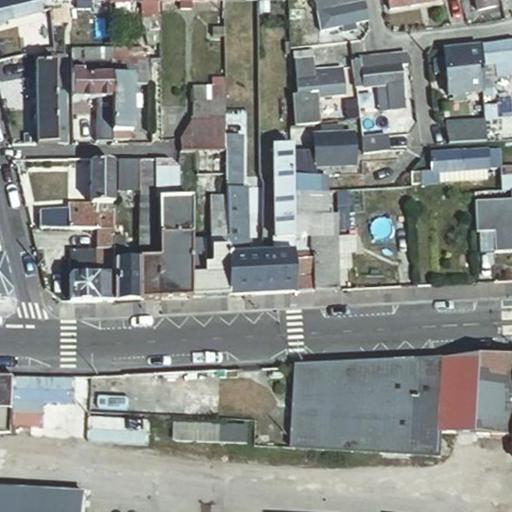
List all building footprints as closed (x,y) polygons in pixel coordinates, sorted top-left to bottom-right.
[(0,0),(0,25),(45,14),(41,0),(0,0)] [(159,0),(141,0),(141,5),(142,31),(161,31),(159,2),(159,0)] [(159,0),(159,2),(182,2),(182,9),(193,9),(193,2),(224,1),(224,0),(159,0)] [(320,0),(316,1),(316,13),(318,12),(366,2),(365,0),(320,0)] [(476,0),(479,13),(498,9),(496,0),(476,0)] [(370,21),(366,2),(318,12),(322,31),(345,27),(347,33),(359,31),(357,24),(370,21)] [(511,44),(483,48),(486,66),(496,65),(497,78),(511,75),(511,44)] [(486,96),(482,46),(445,50),(451,98),(486,96)] [(94,61),(113,61),(112,48),(94,49),(94,61)] [(130,134),(134,134),(133,77),(138,77),(138,86),(152,85),(151,61),(146,61),(145,48),(112,48),(113,61),(113,101),(114,114),(114,142),(130,142),(130,134)] [(73,49),(73,62),(94,61),(94,49),(73,49)] [(404,68),(411,67),(410,54),(362,59),(362,62),(355,62),(357,90),(380,87),(390,86),(392,111),(408,109),(404,68)] [(300,101),(318,99),(317,73),(316,58),(295,61),(300,101)] [(113,101),(113,61),(94,61),(73,62),(74,102),(113,101)] [(37,63),(38,147),(69,146),(68,63),(37,63)] [(317,73),(318,99),(346,96),(344,71),(317,73)] [(382,112),(392,111),(390,86),(380,87),(382,112)] [(194,119),(226,119),(226,96),(193,97),(194,119)] [(332,119),(330,105),(315,107),(317,121),(332,119)] [(99,143),(114,143),(114,142),(114,114),(98,115),(99,143)] [(227,152),(226,126),(226,119),(194,119),(182,139),(182,152),(197,152),(227,152)] [(229,298),(296,295),(295,256),(295,252),(289,253),(289,244),(276,245),(276,253),(251,253),(250,210),(257,210),(257,196),(244,196),(243,126),(226,126),(227,152),(227,160),(227,177),(227,196),(229,298)] [(489,143),(488,128),(449,130),(450,146),(489,143)] [(319,152),(319,168),(356,167),(356,135),(344,135),(343,130),(322,130),(323,136),(318,136),(319,152)] [(366,156),(391,152),(389,137),(364,141),(366,156)] [(293,152),(293,146),(275,146),(277,240),(295,240),(294,218),(294,195),(293,152)] [(501,151),(489,153),(490,171),(504,169),(501,151)] [(227,160),(227,152),(197,152),(198,161),(227,160)] [(319,195),(319,178),(319,168),(319,152),(293,152),(294,195),(319,195)] [(489,153),(433,156),(434,173),(427,173),(428,185),(439,184),(439,174),(490,171),(489,153)] [(198,178),(227,177),(227,160),(198,161),(198,178)] [(157,200),(156,161),(140,162),(140,193),(140,262),(140,303),(194,300),(193,277),(207,276),(207,265),(208,265),(207,241),(194,241),(193,199),(181,199),(157,200)] [(174,161),(156,161),(157,200),(181,199),(179,167),(174,161)] [(114,230),(113,162),(92,162),(93,204),(70,205),(70,213),(70,230),(99,229),(114,230)] [(140,193),(140,162),(119,162),(120,193),(140,193)] [(511,169),(503,170),(504,191),(511,190),(511,169)] [(439,174),(439,184),(491,181),(490,171),(439,174)] [(329,178),(319,178),(319,195),(329,194),(329,178)] [(329,194),(319,195),(320,217),(330,217),(329,194)] [(320,217),(319,195),(294,195),(294,218),(320,217)] [(194,300),(229,298),(227,196),(211,196),(212,236),(212,265),(208,265),(207,265),(207,276),(193,277),(194,300)] [(201,237),(212,236),(211,196),(201,197),(200,198),(201,237)] [(511,200),(477,203),(478,208),(479,226),(479,233),(495,232),(496,253),(511,251),(511,200)] [(43,229),(70,230),(70,213),(43,213),(43,229)] [(320,293),(320,217),(294,218),(295,240),(295,252),(295,256),(318,256),(318,294),(320,293)] [(330,217),(320,217),(320,293),(340,292),(338,217),(330,217)] [(99,229),(98,276),(114,276),(114,231),(114,230),(99,229)] [(114,276),(114,303),(140,303),(140,262),(120,262),(120,255),(122,255),(122,252),(127,252),(127,238),(121,238),(121,231),(114,231),(114,276)] [(0,302),(5,302),(7,302),(9,301),(10,299),(11,298),(11,295),(0,248),(0,302)] [(296,295),(318,294),(318,256),(295,256),(296,295)] [(70,276),(70,303),(114,303),(114,276),(98,276),(70,276)] [(511,355),(441,359),(437,435),(511,438),(511,431),(511,355)] [(437,435),(441,359),(292,366),(288,451),(436,459),(437,435)] [(216,418),(217,370),(87,376),(86,413),(216,418)] [(244,427),(172,425),(171,442),(243,445),(244,427)] [(0,511),(80,511),(82,495),(0,490),(0,511)]
